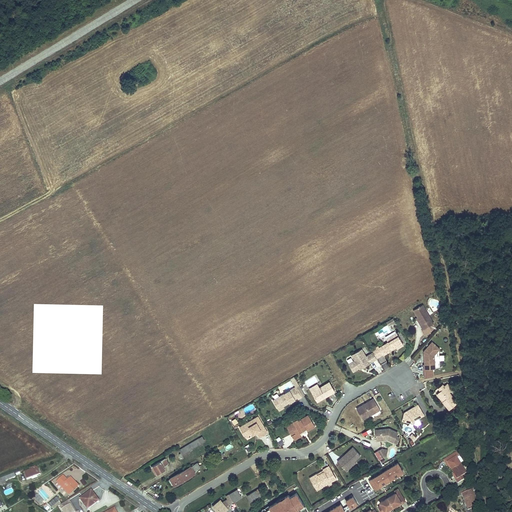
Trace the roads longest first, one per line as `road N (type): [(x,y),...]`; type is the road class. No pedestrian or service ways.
road 1 (track): [(388,14),(363,20),(0,221)]
road 2 (residential): [(173,511),(263,454),(306,452),(323,442),(342,401),(400,377)]
road 3 (secondary): [(160,511),(0,402)]
